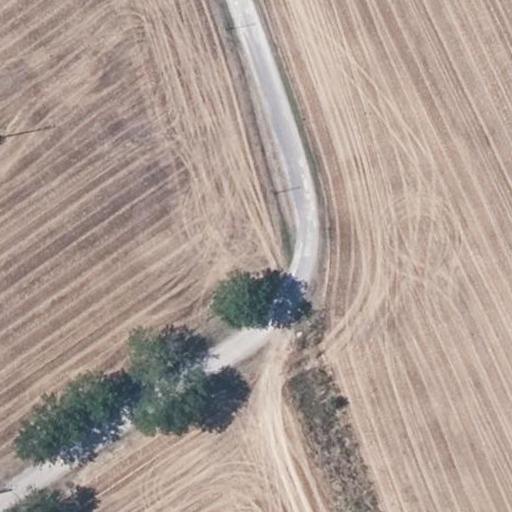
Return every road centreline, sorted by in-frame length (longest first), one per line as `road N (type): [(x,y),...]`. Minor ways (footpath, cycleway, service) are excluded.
road 1 (unclassified): [(239,0),(298,192),(305,246),(295,305),(0,495)]
road 2 (track): [(370,511),(299,283)]
